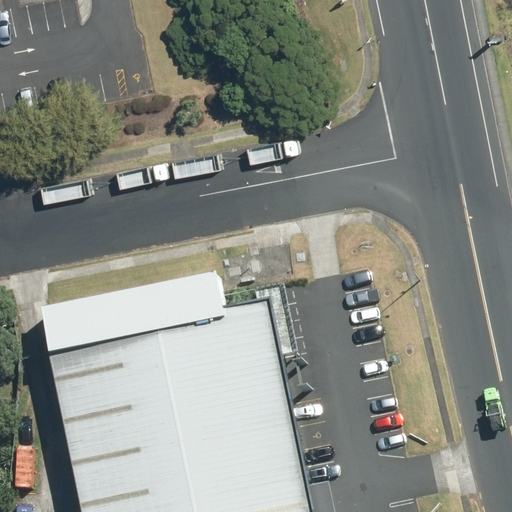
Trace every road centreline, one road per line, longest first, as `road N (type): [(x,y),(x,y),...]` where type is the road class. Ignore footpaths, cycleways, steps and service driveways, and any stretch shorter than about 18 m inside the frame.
road 1 (residential): [(0,235),(452,145)]
road 2 (secondary): [(452,145),(511,440)]
road 3 (secondary): [(423,0),(452,145)]
